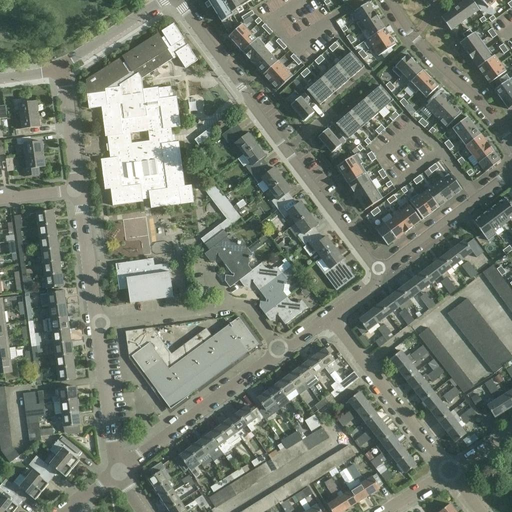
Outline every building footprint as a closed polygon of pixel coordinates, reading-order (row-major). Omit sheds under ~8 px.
[(231,13),(223,0),(207,0),(208,0),(222,23),(225,28),(228,26),(225,20),(233,15),(232,13),(231,13)] [(223,0),(231,13),(232,13),(242,7),(243,6),(238,0),(223,0)] [(479,10),(471,0),(464,0),(460,4),(470,17),(479,10)] [(360,22),(374,12),(368,3),(354,12),(360,21),(360,22)] [(470,17),(460,4),(450,11),(460,24),(470,17)] [(460,24),(450,11),(441,17),(451,31),(460,24)] [(365,30),(379,20),(374,12),(360,22),(360,21),(356,24),(362,33),(366,30),(365,30)] [(366,30),(362,33),(367,40),(371,38),(385,28),(379,20),(365,30),(366,30)] [(228,37),(235,45),(249,32),(242,24),(228,37)] [(89,108),(101,107),(105,137),(107,136),(110,158),(101,159),(105,190),(110,189),(113,206),(143,202),(142,198),(150,197),(151,209),(195,203),(192,186),(186,187),(179,142),(173,143),(171,129),(181,127),(176,97),(173,97),(171,87),(158,88),(143,90),(142,79),(176,56),(186,71),(199,62),(187,46),(184,48),(178,38),(180,36),(173,25),(162,31),(166,36),(161,40),(158,35),(123,58),(126,62),(123,64),(120,59),(86,81),(89,108)] [(390,36),(385,28),(371,38),(367,40),(373,48),(390,36)] [(249,32),(235,45),(242,52),(256,39),(249,32)] [(473,34),(469,36),(466,39),(460,43),(466,51),(481,40),(475,32),(473,34)] [(396,45),(390,36),(373,48),(378,57),(381,55),(391,48),(396,45)] [(242,52),(249,60),(263,47),(264,48),(265,46),(258,38),(256,39),(242,52)] [(487,48),(481,40),(466,51),(471,59),(487,48)] [(263,47),(249,60),(256,67),(270,54),(264,48),(263,47)] [(391,48),(381,55),(384,59),(393,51),(391,48)] [(487,48),(471,59),(477,68),(493,56),(487,48)] [(351,52),(343,59),(356,74),(364,67),(351,52)] [(256,67),(263,75),(277,62),(270,54),(256,67)] [(403,75),(415,63),(407,55),(392,70),(400,79),(403,76),(403,75)] [(493,56),(477,68),(483,76),(500,63),(494,55),(493,56)] [(343,59),(336,65),(349,80),(356,74),(343,59)] [(263,75),(270,82),(285,68),(278,61),(277,62),(263,75)] [(403,76),(410,83),(423,71),(415,63),(403,75),(403,76)] [(500,63),(483,76),(489,84),(506,72),(500,63)] [(336,65),(329,72),(342,86),(349,80),(336,65)] [(285,68),(270,82),(277,91),(293,76),(285,68)] [(415,94),(419,91),(418,90),(430,79),(423,71),(410,83),(407,86),(415,94)] [(329,72),(322,78),(335,93),(342,86),(329,72)] [(499,97),(499,98),(511,88),(511,78),(510,79),(506,74),(499,80),(502,85),(494,90),(498,96),(498,97),(499,97)] [(322,78),(315,84),(327,99),(335,93),(322,78)] [(418,90),(419,91),(426,99),(438,87),(430,79),(418,90)] [(296,80),(292,84),(296,89),(300,85),(296,80)] [(315,84),(307,91),(320,106),(327,99),(315,84)] [(380,86),(372,92),(385,107),(393,101),(380,86)] [(511,88),(499,98),(500,98),(499,99),(500,99),(508,110),(510,108),(510,109),(510,108),(511,107),(511,88)] [(372,92),(365,99),(378,114),(385,107),(372,92)] [(425,107),(432,114),(448,99),(441,92),(425,107)] [(290,106),(304,121),(314,113),(306,104),(311,101),(305,93),(290,106)] [(19,111),(20,117),(39,114),(37,102),(29,103),(29,98),(13,100),(14,111),(19,111)] [(365,99),(358,105),(371,120),(378,114),(365,99)] [(432,114),(439,121),(454,106),(448,99),(432,114)] [(358,105),(351,111),(364,126),(371,120),(358,105)] [(454,106),(439,121),(446,128),(461,113),(454,106)] [(351,111),(343,118),(356,132),(364,126),(351,111)] [(15,130),(16,136),(30,134),(29,129),(41,127),(39,114),(20,117),(22,129),(15,130)] [(452,129),(459,138),(474,126),(467,117),(452,129)] [(343,118),(336,124),(349,139),(356,132),(343,118)] [(226,125),(221,120),(213,126),(217,132),(226,125)] [(243,156),(257,145),(248,134),(245,136),(236,125),(221,136),(232,150),(236,147),(243,156)] [(459,138),(465,146),(481,135),(474,126),(459,138)] [(200,136),(194,141),(197,146),(215,133),(211,128),(200,136)] [(328,129),(318,137),(332,153),(346,141),(340,134),(335,137),(328,129)] [(465,146),(472,155),(487,143),(481,135),(465,146)] [(24,144),(25,157),(44,155),(42,142),(31,143),(30,137),(16,139),(17,145),(24,144)] [(487,143),(472,155),(478,164),(494,152),(487,143)] [(246,167),(252,176),(267,165),(263,159),(266,157),(257,145),(243,156),(237,160),(243,167),(246,167)] [(354,145),(350,149),(354,154),(358,150),(354,145)] [(501,161),(494,152),(478,164),(485,173),(501,161)] [(357,154),(337,167),(342,176),(355,167),(361,164),(363,163),(357,154)] [(44,155),(25,157),(27,169),(23,170),(24,178),(41,176),(40,168),(46,167),(44,155)] [(334,174),(327,179),(323,172),(329,168),(321,157),(310,164),(326,188),(332,184),(330,181),(336,177),(334,174)] [(6,159),(7,172),(14,171),(12,158),(6,159)] [(355,167),(342,176),(348,184),(361,176),(366,173),(361,164),(355,167)] [(274,168),(272,170),(267,165),(252,176),(258,184),(262,181),(270,191),(284,180),(274,168)] [(361,176),(348,184),(354,193),(366,185),(372,181),(366,173),(361,176)] [(449,173),(441,179),(454,196),(462,190),(449,173)] [(441,179),(434,185),(446,202),(454,196),(441,179)] [(271,202),(278,211),(293,199),(289,193),(292,191),(284,180),(270,191),(275,199),(271,202)] [(366,185),(354,193),(359,201),(372,193),(377,190),(372,181),(366,185)] [(205,245),(209,250),(228,236),(224,231),(241,218),(215,183),(205,190),(227,219),(201,239),(205,245)] [(434,185),(426,191),(439,208),(446,202),(434,185)] [(372,193),(359,201),(365,210),(381,200),(383,199),(377,190),(372,193)] [(419,196),(418,197),(431,213),(439,208),(426,191),(419,196)] [(417,194),(409,201),(423,219),(431,213),(418,197),(419,196),(417,194)] [(504,198),(496,204),(509,221),(511,219),(511,204),(510,203),(509,204),(504,198)] [(295,224),(295,225),(309,214),(300,202),(297,205),(293,199),(278,211),(284,219),(288,215),(295,224)] [(406,202),(398,209),(401,212),(412,227),(421,221),(406,202)] [(496,204),(489,210),(502,227),(509,221),(496,204)] [(489,210),(481,215),(494,233),(502,227),(489,210)] [(38,226),(55,223),(54,211),(37,213),(38,226)] [(401,212),(393,218),(404,234),(412,227),(401,212)] [(304,245),(319,233),(314,227),(317,225),(309,214),(295,225),(302,233),(297,236),(304,245)] [(14,216),(16,229),(21,228),(21,229),(23,228),(21,215),(14,216)] [(494,233),(481,215),(473,221),(488,241),(496,235),(494,233)] [(385,224),(396,240),(404,234),(393,218),(385,224)] [(384,222),(375,229),(388,246),(396,240),(385,224),(384,222)] [(55,223),(38,226),(40,238),(57,236),(55,223)] [(225,281),(230,288),(239,281),(239,280),(252,271),(252,270),(248,266),(249,260),(251,260),(251,256),(252,255),(251,254),(263,245),(262,244),(271,237),(268,232),(247,248),(225,266),(231,274),(234,274),(233,277),(226,275),(225,281)] [(314,250),(321,259),(335,248),(326,237),(324,239),(319,233),(304,245),(310,253),(314,250)] [(57,236),(40,238),(42,251),(59,248),(57,236)] [(218,256),(225,266),(247,248),(242,241),(240,242),(238,242),(238,243),(231,242),(227,237),(204,254),(210,262),(215,262),(217,254),(219,254),(218,256)] [(453,249),(462,260),(472,252),(477,258),(484,252),(473,239),(466,244),(464,240),(453,249)] [(15,247),(15,242),(9,243),(8,243),(9,255),(16,254),(15,247)] [(59,248),(42,251),(43,263),(60,261),(59,248)] [(321,259),(327,266),(329,269),(325,273),(338,290),(336,291),(337,291),(355,278),(347,268),(346,268),(341,262),(342,261),(344,260),(335,248),(321,259)] [(453,249),(442,257),(451,268),(462,260),(453,249)] [(447,277),(448,278),(450,276),(447,271),(451,268),(442,257),(432,264),(441,276),(444,280),(447,277)] [(167,264),(155,266),(154,258),(151,259),(115,264),(118,290),(127,288),(129,304),(172,299),(167,264)] [(60,261),(43,263),(45,276),(62,273),(60,261)] [(461,266),(466,273),(473,268),(468,261),(461,266)] [(253,283),(259,291),(282,274),(277,267),(275,269),(273,268),(272,270),(266,269),(261,263),(252,270),(252,271),(239,280),(239,281),(244,287),(250,288),(251,281),(254,281),(253,283)] [(432,264),(422,272),(430,284),(441,276),(432,264)] [(483,273),(486,278),(496,270),(493,265),(484,272),(483,273)] [(22,279),(27,278),(33,277),(33,272),(30,269),(26,270),(26,266),(21,266),(22,279)] [(473,268),(466,273),(471,279),(478,274),(473,268)] [(496,270),(486,278),(490,283),(500,275),(496,270)] [(259,307),(264,314),(287,297),(283,292),(284,285),(286,286),(286,283),(288,282),(286,280),(290,277),(286,271),(282,274),(259,291),(266,300),(269,301),(268,303),(260,302),(259,307)] [(422,272),(411,280),(420,292),(430,284),(422,272)] [(62,273),(45,276),(47,288),(64,286),(62,273)] [(500,275),(490,283),(493,288),(504,280),(500,275)] [(440,283),(445,289),(452,283),(448,278),(447,277),(444,280),(440,283)] [(411,280),(401,288),(409,300),(420,292),(411,280)] [(504,280),(493,288),(497,293),(507,285),(504,280)] [(33,282),(23,283),(24,294),(35,292),(33,282)] [(452,283),(445,289),(450,295),(453,292),(457,289),(452,283)] [(507,285),(497,293),(501,298),(511,290),(507,285)] [(390,296),(399,308),(409,300),(401,288),(390,296)] [(511,291),(511,290),(501,298),(504,303),(511,296),(511,291)] [(49,306),(66,304),(64,291),(48,293),(49,306)] [(424,304),(431,299),(426,293),(423,295),(419,298),(424,304)] [(398,315),(399,314),(402,311),(399,308),(390,296),(380,304),(389,316),(395,311),(398,315)] [(278,316),(285,325),(308,308),(302,301),(301,302),(298,302),(298,303),(291,302),(287,297),(264,314),(269,321),(275,322),(276,314),(279,314),(278,316)] [(457,306),(461,311),(471,303),(467,298),(457,306)] [(436,305),(431,299),(424,304),(429,311),(432,308),(436,305)] [(461,311),(465,316),(475,308),(471,303),(461,311)] [(49,306),(51,319),(68,316),(66,304),(49,306)] [(380,304),(370,312),(378,324),(389,316),(380,304)] [(447,314),(451,319),(461,311),(457,306),(447,314)] [(465,316),(469,321),(479,313),(475,308),(465,316)] [(399,314),(403,320),(410,315),(405,309),(402,311),(399,314)] [(451,319),(455,324),(465,316),(461,311),(451,319)] [(358,338),(366,348),(370,345),(362,335),(367,331),(367,332),(378,324),(370,312),(359,320),(362,324),(356,328),(362,335),(358,338)] [(469,321),(473,326),(483,318),(479,313),(469,321)] [(410,315),(403,320),(407,326),(411,323),(414,321),(410,315)] [(45,320),(47,333),(53,332),(53,331),(69,329),(68,316),(51,319),(45,320)] [(455,324),(459,329),(469,321),(465,316),(455,324)] [(132,356),(170,409),(258,345),(239,318),(213,337),(206,329),(171,354),(152,328),(126,332),(127,347),(132,356)] [(473,326),(477,331),(487,323),(483,318),(473,326)] [(459,329),(463,334),(473,326),(469,321),(459,329)] [(477,331),(481,336),(491,328),(487,323),(477,331)] [(382,336),(389,331),(384,324),(381,327),(377,330),(382,336)] [(463,334),(467,339),(477,331),(473,326),(463,334)] [(422,341),(433,333),(428,328),(418,336),(422,341)] [(481,336),(484,341),(495,333),(491,328),(481,336)] [(53,331),(53,332),(54,344),(71,342),(69,329),(53,331)] [(394,337),(389,331),(382,336),(374,342),(379,348),(390,339),(394,337)] [(467,339),(471,344),(481,336),(477,331),(467,339)] [(36,346),(42,346),(40,333),(35,334),(30,334),(32,347),(36,346)] [(433,333),(422,341),(426,346),(436,338),(433,333)] [(484,341),(488,346),(498,338),(495,333),(484,341)] [(0,348),(9,348),(8,335),(0,336),(0,348)] [(471,344),(475,349),(484,341),(481,336),(471,344)] [(436,338),(426,346),(430,351),(440,343),(436,338)] [(488,346),(492,351),(502,343),(498,338),(488,346)] [(475,349),(479,354),(488,346),(484,341),(475,349)] [(71,342),(54,344),(56,356),(73,354),(71,342)] [(440,343),(430,351),(434,356),(444,348),(440,343)] [(492,351),(496,356),(506,348),(502,343),(492,351)] [(43,353),(42,346),(36,346),(32,347),(33,360),(38,359),(37,353),(43,353)] [(422,357),(427,353),(428,352),(425,349),(423,346),(417,351),(422,357)] [(479,354),(482,359),(492,351),(488,346),(479,354)] [(0,361),(11,360),(9,348),(0,348),(0,361)] [(444,348),(434,356),(438,361),(448,353),(444,348)] [(496,356),(500,361),(510,353),(506,348),(496,356)] [(325,369),(329,375),(333,372),(329,366),(334,362),(325,349),(315,356),(325,369)] [(398,371),(414,359),(411,355),(409,354),(406,357),(401,351),(390,360),(398,371)] [(429,356),(427,353),(422,357),(417,351),(411,355),(414,359),(416,361),(415,361),(418,364),(420,363),(429,356)] [(482,359),(486,364),(496,356),(492,351),(482,359)] [(448,353),(438,361),(442,366),(452,358),(448,353)] [(500,361),(504,366),(511,360),(511,355),(510,353),(500,361)] [(73,354),(56,356),(58,368),(75,366),(73,354)] [(305,363),(315,376),(325,369),(315,356),(305,363)] [(486,364),(490,369),(500,361),(496,356),(486,364)] [(452,358),(442,366),(446,371),(456,363),(452,358)] [(398,371),(406,381),(418,372),(412,364),(415,361),(416,361),(414,359),(398,371)] [(0,374),(4,374),(5,381),(19,379),(17,360),(11,360),(0,361),(0,374)] [(490,369),(494,374),(504,366),(500,361),(490,369)] [(305,363),(296,370),(305,383),(309,388),(318,381),(315,376),(305,363)] [(456,363),(446,371),(450,376),(460,368),(456,363)] [(75,366),(58,368),(60,381),(76,379),(75,366)] [(433,371),(437,378),(443,373),(441,370),(439,367),(433,371)] [(460,368),(450,376),(454,381),(464,373),(460,368)] [(286,377),(295,390),(305,383),(296,370),(286,377)] [(433,371),(427,376),(429,379),(431,382),(437,378),(433,371)] [(351,386),(352,384),(358,379),(353,372),(347,377),(337,385),(343,392),(351,386)] [(418,372),(406,381),(414,391),(426,382),(429,379),(427,376),(426,374),(422,377),(418,372)] [(464,373),(454,381),(458,386),(468,378),(464,373)] [(277,384),(286,397),(295,390),(286,377),(277,384)] [(468,378),(458,386),(461,391),(472,383),(468,378)] [(491,379),(484,384),(487,390),(495,385),(491,379)] [(422,402),(434,393),(426,382),(414,391),(422,402)] [(332,400),(343,392),(337,385),(335,383),(331,386),(334,390),(329,395),(332,400)] [(472,383),(461,391),(463,393),(474,387),(472,383)] [(276,404),(280,410),(290,403),(286,397),(277,384),(267,392),(276,404)] [(495,385),(487,390),(492,396),(499,392),(495,385)] [(52,397),(52,403),(60,402),(77,399),(75,387),(59,389),(60,396),(52,397)] [(455,387),(448,392),(454,399),(460,394),(455,387)] [(24,400),(36,399),(35,392),(23,394),(24,400)] [(257,399),(266,411),(276,404),(267,392),(257,399)] [(356,412),(367,403),(359,392),(348,401),(353,408),(356,412)] [(448,392),(442,396),(445,400),(448,403),(454,399),(448,392)] [(509,392),(498,399),(506,411),(511,407),(511,396),(509,392)] [(442,403),(434,393),(422,402),(430,412),(442,403)] [(319,402),(323,407),(332,400),(329,395),(319,402)] [(60,402),(62,414),(79,412),(77,399),(60,402)] [(494,419),(506,411),(498,399),(487,406),(494,419)] [(430,412),(438,422),(450,413),(445,407),(448,404),(448,403),(445,400),(442,403),(430,412)] [(323,407),(319,402),(310,410),(314,415),(323,407)] [(376,413),(367,403),(356,412),(364,422),(376,413)] [(39,417),(46,416),(44,404),(39,405),(39,404),(37,405),(38,410),(39,417)] [(246,426),(252,432),(256,430),(254,426),(264,418),(255,406),(250,410),(247,406),(237,413),(246,426)] [(471,408),(465,412),(470,419),(476,414),(474,411),(471,408)] [(349,411),(344,416),(349,423),(355,418),(349,411)] [(65,433),(68,435),(81,434),(80,425),(81,424),(79,412),(62,414),(64,427),(65,433)] [(465,412),(459,417),(462,421),(464,424),(470,419),(465,412)] [(228,420),(240,437),(245,434),(241,429),(246,426),(237,413),(228,420)] [(376,413),(364,422),(368,427),(364,430),(366,432),(368,435),(372,432),(384,424),(376,413)] [(450,413),(438,422),(446,433),(462,421),(459,417),(457,415),(454,418),(450,413)] [(349,423),(343,416),(338,421),(343,428),(349,423)] [(218,427),(231,445),(231,444),(240,437),(228,420),(218,427)] [(464,424),(462,421),(446,433),(455,443),(466,434),(461,428),(465,425),(464,424)] [(384,424),(372,432),(376,437),(380,443),(392,434),(384,424)] [(208,434),(224,455),(234,448),(231,444),(231,445),(218,427),(208,434)] [(316,431),(323,441),(328,438),(322,428),(316,431)] [(40,430),(41,434),(41,437),(53,435),(52,429),(40,430)] [(311,434),(318,445),(323,441),(316,431),(311,434)] [(371,439),(368,435),(366,432),(360,437),(365,443),(371,439)] [(282,443),(287,450),(291,447),(296,444),(301,441),(296,433),(293,434),(294,435),(285,441),(284,440),(281,441),(282,443)] [(29,436),(30,448),(41,440),(41,437),(41,434),(29,436)] [(210,457),(216,465),(220,463),(217,459),(224,455),(208,434),(199,442),(210,457)] [(306,438),(312,448),(318,445),(311,434),(306,438)] [(392,434),(380,443),(384,448),(381,451),(382,453),(385,456),(400,444),(392,434)] [(52,452),(73,469),(80,461),(77,459),(82,453),(61,436),(49,451),(52,453),(52,452)] [(359,448),(365,443),(360,437),(354,441),(357,445),(359,448)] [(301,441),(307,451),(312,448),(306,438),(301,441)] [(0,441),(0,443),(1,448),(12,447),(12,446),(12,440),(0,441)] [(296,444),(302,454),(307,451),(301,441),(296,444)] [(189,449),(200,465),(210,457),(199,442),(189,449)] [(282,443),(277,446),(280,451),(277,452),(279,455),(281,453),(286,450),(287,450),(282,443)] [(291,447),(297,457),(302,454),(296,444),(291,447)] [(408,455),(400,444),(385,456),(387,459),(388,460),(389,461),(393,458),(397,463),(408,455)] [(343,449),(349,459),(355,456),(349,445),(343,449)] [(1,451),(7,459),(16,452),(12,447),(1,448),(1,451)] [(286,450),(292,461),(297,457),(291,447),(287,450),(286,450)] [(189,470),(195,479),(200,475),(195,468),(200,465),(189,449),(179,456),(189,469),(189,470)] [(343,449),(337,452),(344,463),(349,459),(343,449)] [(281,453),(287,464),(292,461),(286,450),(281,453)] [(16,452),(7,459),(10,463),(20,456),(16,452)] [(33,460),(53,477),(58,471),(66,477),(73,469),(52,452),(52,453),(44,462),(36,456),(33,460)] [(344,463),(337,452),(332,456),(338,466),(344,463)] [(275,457),(282,467),(287,464),(281,453),(279,455),(275,457)] [(381,464),(382,463),(387,459),(385,456),(382,453),(376,457),(381,464)] [(408,455),(397,463),(405,474),(416,465),(408,455)] [(174,460),(184,473),(189,470),(189,469),(179,456),(174,460)] [(256,459),(260,464),(265,461),(262,456),(256,459)] [(326,459),(333,470),(336,468),(338,466),(332,456),(326,459)] [(270,460),(277,470),(282,467),(275,457),(270,460)] [(381,464),(376,457),(370,462),(381,476),(388,470),(382,463),(381,464)] [(260,464),(256,459),(251,462),(254,467),(260,464)] [(327,473),(333,470),(326,459),(321,463),(327,473)] [(27,479),(43,492),(49,484),(48,484),(53,477),(33,460),(29,465),(40,475),(39,476),(33,471),(27,479)] [(265,463),(272,473),(277,470),(270,460),(265,463)] [(147,480),(153,490),(168,481),(172,479),(165,469),(168,467),(167,466),(170,463),(168,461),(163,465),(161,462),(149,470),(153,476),(147,480)] [(260,466),(266,476),(272,473),(265,463),(260,466)] [(321,463),(315,466),(321,477),(327,473),(321,463)] [(236,472),(239,477),(250,470),(246,465),(236,472)] [(346,469),(350,476),(354,473),(355,474),(358,472),(354,465),(346,469)] [(255,469),(261,480),(266,476),(260,466),(255,469)] [(321,477),(315,466),(309,470),(316,480),(321,477)] [(250,473),(256,483),(261,480),(255,469),(250,473)] [(309,470),(304,473),(310,484),(316,480),(309,470)] [(388,470),(381,476),(386,482),(393,477),(388,470)] [(239,477),(236,472),(231,475),(234,480),(239,477)] [(350,491),(357,503),(368,496),(361,484),(358,479),(362,477),(358,472),(355,474),(354,473),(350,476),(354,482),(352,483),(355,488),(350,491)] [(245,476),(251,486),(256,483),(250,473),(245,476)] [(298,477),(305,487),(310,484),(304,473),(298,477)] [(28,494),(36,501),(43,492),(27,479),(20,474),(12,484),(1,475),(0,476),(0,482),(2,484),(2,483),(23,500),(28,494)] [(362,477),(358,479),(361,484),(368,496),(379,489),(378,487),(383,484),(376,474),(366,481),(363,476),(362,477)] [(184,485),(192,480),(189,476),(181,480),(184,485)] [(240,479),(246,489),(251,486),(245,476),(240,479)] [(299,490),(305,487),(298,477),(293,480),(299,490)] [(324,483),(328,490),(332,487),(332,488),(336,486),(331,478),(324,483)] [(234,482),(241,493),(246,489),(240,479),(234,482)] [(184,491),(187,489),(195,484),(192,480),(184,485),(181,487),(184,491)] [(299,490),(293,480),(288,483),(294,494),(299,490)] [(153,490),(160,500),(174,491),(168,481),(153,490)] [(215,485),(219,490),(224,486),(221,481),(215,485)] [(230,485),(236,496),(241,493),(234,482),(230,485)] [(0,505),(8,511),(14,511),(18,507),(23,500),(2,483),(2,484),(0,486),(0,505)] [(290,496),(294,494),(288,483),(283,486),(290,496)] [(219,490),(215,485),(210,488),(214,493),(219,490)] [(224,489),(231,499),(236,496),(230,485),(224,489)] [(290,496),(283,486),(279,489),(285,499),(290,496)] [(327,505),(331,511),(342,511),(346,510),(339,498),(336,494),(340,492),(340,491),(336,486),(332,488),(332,487),(328,490),(332,496),(331,496),(334,501),(327,505)] [(313,495),(308,487),(295,495),(299,502),(306,498),(307,499),(313,495)] [(219,492),(225,502),(231,499),(224,489),(219,492)] [(279,489),(274,492),(280,502),(285,499),(279,489)] [(174,491),(160,500),(166,511),(181,501),(174,491)] [(339,498),(346,510),(357,503),(350,491),(343,495),(340,491),(340,492),(336,494),(339,498)] [(214,495),(220,505),(225,502),(219,492),(214,495)] [(269,495),(276,505),(280,502),(274,492),(269,495)] [(166,511),(167,511),(185,511),(187,511),(197,505),(205,500),(202,495),(194,500),(195,501),(185,507),(181,501),(166,511)] [(220,505),(214,495),(209,498),(215,508),(220,505)] [(271,508),(276,505),(269,495),(264,498),(271,508)] [(266,511),(271,508),(264,498),(260,501),(266,511)] [(197,505),(200,509),(208,504),(205,500),(197,505)] [(280,505),(284,511),(292,506),(288,500),(280,505)] [(260,501),(255,504),(260,511),(264,511),(266,511),(260,501)]
